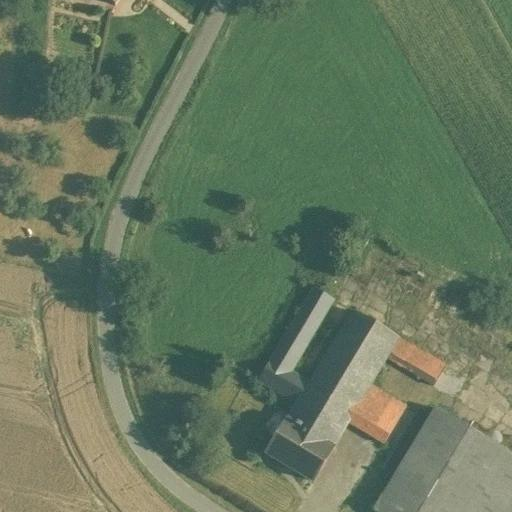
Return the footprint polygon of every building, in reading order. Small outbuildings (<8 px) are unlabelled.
[(314,289),(259,383),(297,405),(298,406),(300,403),(353,313),(319,292),(314,289)] [(353,313),(300,403),(345,430),(349,425),(371,387),(387,360),(399,340),(353,313)] [(445,366),(399,340),(387,360),(434,387),(445,366)] [(407,409),(371,387),(349,425),(384,446),(407,409)] [(297,405),(268,454),(316,482),(347,431),(345,430),(300,403),(298,406),(297,405)] [(511,511),(511,454),(436,409),(374,511),(511,511)]
